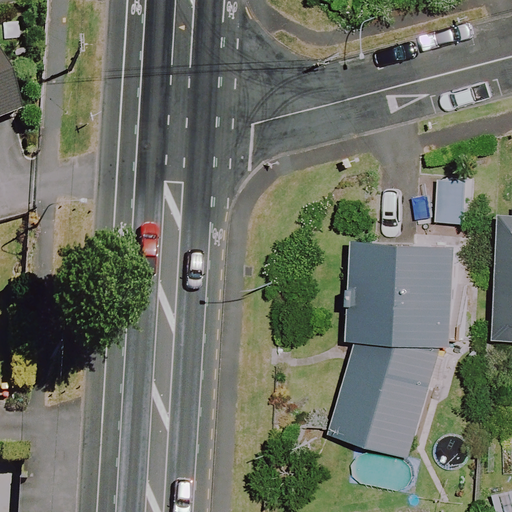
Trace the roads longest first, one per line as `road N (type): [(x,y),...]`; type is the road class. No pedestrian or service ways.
road 1 (secondary): [(152,511),(176,111)]
road 2 (residential): [(176,111),(252,123),(511,56)]
